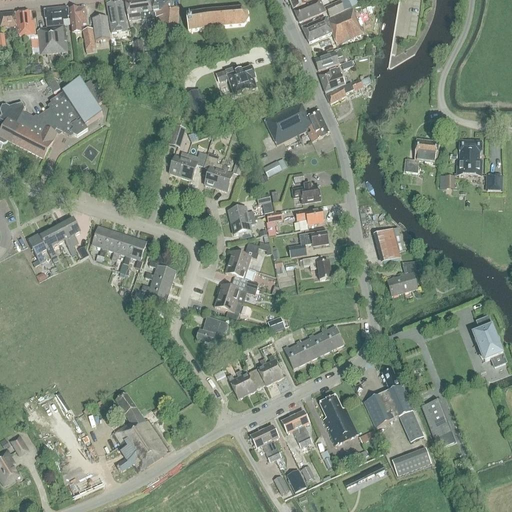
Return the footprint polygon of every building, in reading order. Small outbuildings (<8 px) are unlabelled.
[(150,0),(125,4),(128,22),(131,21),(131,22),(142,20),(142,22),(153,20),(152,13),(150,1),(150,0)] [(171,0),(153,0),(150,1),(152,13),(154,13),(155,18),(156,18),(159,40),(176,38),(178,10),(173,10),(171,0)] [(288,0),(293,11),(304,6),(304,5),(312,2),(311,0),(312,0),(288,0)] [(326,12),(329,18),(344,12),(343,11),(349,9),(347,1),(340,3),(340,2),(323,9),(319,0),(293,11),(298,24),(324,13),(326,12)] [(110,34),(126,32),(122,3),(106,6),(110,34)] [(43,11),(45,30),(37,31),(40,56),(68,53),(65,27),(68,26),(66,9),(43,11)] [(92,50),(94,50),(92,30),(86,31),(85,28),(86,28),(84,9),(78,10),(78,9),(69,11),(72,35),(81,33),(80,32),(82,32),(85,55),(92,54),(92,50)] [(243,27),(247,21),(246,14),(241,9),(229,10),(209,12),(183,16),(187,33),(199,31),(209,30),(224,29),(243,27)] [(344,12),(329,18),(325,20),(324,19),(301,30),(308,44),(331,35),(336,45),(362,35),(351,10),(344,12)] [(29,12),(15,14),(16,29),(17,35),(17,38),(34,36),(33,21),(30,22),(29,12)] [(10,36),(17,35),(16,29),(15,14),(0,15),(0,30),(0,31),(9,30),(10,36)] [(107,18),(92,20),(95,43),(110,41),(107,18)] [(133,43),(136,63),(145,62),(142,42),(133,43)] [(336,59),(342,58),(339,51),(334,52),(334,54),(313,61),(317,73),(338,66),(336,59)] [(354,61),(341,65),(343,72),(356,68),(354,61)] [(32,68),(33,76),(42,75),(41,65),(36,65),(36,68),(32,68)] [(318,77),(325,96),(345,87),(338,69),(335,70),(335,69),(328,71),(329,73),(318,77)] [(234,97),(255,90),(252,81),(254,80),(250,70),(235,75),(234,70),(225,73),(216,76),(219,84),(228,81),(234,97)] [(368,79),(360,82),(362,88),(371,85),(368,79)] [(47,84),(53,94),(60,90),(54,80),(47,84)] [(33,118),(22,113),(24,111),(21,103),(9,107),(5,105),(1,107),(0,108),(0,114),(0,116),(2,116),(0,120),(0,143),(2,144),(8,142),(43,160),(53,142),(52,141),(55,134),(54,133),(55,130),(70,138),(73,136),(76,138),(87,131),(84,127),(102,115),(96,107),(102,103),(98,97),(104,93),(98,83),(92,87),(89,83),(83,87),(79,81),(62,92),(62,93),(49,102),(50,104),(47,107),(49,110),(37,118),(35,117),(33,118)] [(345,87),(325,96),(329,105),(345,97),(345,95),(353,92),(353,93),(362,89),(359,81),(345,87)] [(192,128),(209,121),(197,92),(181,98),(192,128)] [(318,113),(307,118),(300,103),(263,121),(275,147),(305,132),(305,130),(308,129),(310,132),(307,134),(311,143),(329,135),(318,113)] [(179,149),(185,130),(173,126),(167,145),(179,149)] [(436,164),(438,144),(416,142),(414,162),(404,160),(403,173),(417,175),(418,162),(436,164)] [(480,156),(481,143),(459,142),(458,155),(461,155),(461,164),(458,164),(458,177),(479,178),(482,178),(482,162),(479,162),(479,156),(480,156)] [(168,175),(180,179),(187,156),(181,154),(179,159),(174,157),(168,175)] [(197,159),(187,156),(180,179),(191,182),(196,166),(202,168),(205,156),(198,154),(197,159)] [(203,186),(215,190),(222,167),(216,165),(218,158),(207,155),(203,169),(208,171),(203,186)] [(243,161),(237,159),(232,174),(238,176),(243,161)] [(277,163),(262,170),(267,179),(281,172),(277,163)] [(228,169),(222,167),(215,190),(226,193),(232,176),(226,175),(228,169)] [(293,176),(294,185),(304,183),(303,174),(293,176)] [(262,186),(268,182),(265,177),(259,180),(262,186)] [(444,190),(453,190),(454,178),(445,177),(439,177),(439,190),(444,190)] [(502,178),(487,177),(486,193),(501,193),(502,178)] [(319,202),(320,201),(319,191),(318,192),(317,188),(310,189),(309,186),(304,187),(304,189),(291,191),(293,200),(300,199),(301,205),(319,202)] [(264,215),(273,213),(269,196),(256,199),(258,207),(262,206),(264,215)] [(230,225),(253,219),(252,213),(246,214),(245,209),(227,213),(230,225)] [(307,226),(323,223),(322,222),(322,223),(322,221),(323,221),(322,216),(322,217),(321,211),(313,212),(295,215),(296,222),(300,222),(302,231),(307,231),(307,226)] [(281,213),(266,216),(268,225),(282,222),(281,213)] [(255,225),(253,219),(230,225),(233,236),(250,232),(249,227),(255,225)] [(61,227),(72,248),(78,245),(73,238),(80,234),(72,220),(61,227)] [(61,227),(50,233),(57,246),(63,243),(68,250),(72,248),(61,227)] [(97,228),(91,247),(101,250),(99,257),(97,257),(95,262),(102,264),(103,259),(106,252),(103,251),(110,232),(97,228)] [(398,230),(392,231),(376,235),(383,264),(399,260),(397,253),(406,251),(402,236),(400,237),(398,230)] [(110,232),(103,251),(106,252),(113,254),(111,261),(115,263),(118,256),(115,255),(121,236),(110,232)] [(46,252),(50,260),(55,257),(51,249),(57,246),(50,233),(39,238),(39,239),(46,252)] [(312,248),(327,246),(325,233),(298,237),(300,247),(288,249),(289,259),(306,257),(304,247),(312,246),(312,248)] [(413,242),(405,235),(403,238),(404,243),(409,247),(413,242)] [(40,255),(46,252),(39,239),(39,238),(38,236),(26,242),(39,266),(44,263),(40,255)] [(121,236),(115,255),(118,256),(125,258),(123,265),(122,265),(119,275),(124,276),(127,267),(130,260),(127,259),(133,240),(121,236)] [(133,240),(127,259),(130,260),(137,262),(135,269),(139,270),(142,263),(140,262),(146,244),(133,240)] [(78,252),(82,261),(88,257),(84,248),(78,252)] [(231,253),(228,264),(247,270),(250,259),(256,261),(258,255),(247,251),(245,257),(231,253)] [(303,268),(309,267),(310,271),(317,270),(319,282),(331,280),(328,264),(322,265),(321,258),(302,261),(303,268)] [(274,263),(276,276),(282,275),(281,268),(282,268),(281,262),(274,263)] [(150,263),(148,268),(155,270),(153,277),(152,279),(171,286),(175,273),(157,267),(157,265),(150,263)] [(255,272),(247,270),(228,264),(224,275),(247,282),(252,283),(255,272)] [(416,272),(418,271),(416,264),(404,268),(407,277),(387,283),(389,290),(392,298),(416,291),(412,276),(417,274),(416,272)] [(146,275),(144,279),(151,282),(149,289),(148,291),(167,297),(171,286),(152,279),(153,277),(146,275)] [(252,283),(247,282),(245,288),(256,292),(258,286),(252,283)] [(142,287),(140,291),(147,294),(144,304),(163,310),(167,297),(148,291),(149,289),(142,287)] [(220,287),(217,298),(241,305),(245,295),(243,294),(220,287)] [(243,294),(245,295),(254,298),(256,292),(245,288),(243,294)] [(280,299),(279,290),(274,288),(272,296),(280,299)] [(236,322),(238,317),(241,305),(236,304),(217,298),(214,309),(227,313),(225,319),(236,322)] [(473,334),(484,363),(490,360),(494,369),(505,365),(506,365),(498,347),(499,343),(498,340),(495,338),(487,318),(487,319),(476,323),(479,332),(473,334)] [(267,324),(271,334),(284,329),(280,319),(267,324)] [(227,328),(227,327),(227,326),(226,325),(209,320),(205,333),(198,331),(196,340),(196,341),(196,342),(196,343),(197,344),(203,345),(202,348),(202,350),(203,352),(205,354),(208,354),(210,353),(211,351),(217,352),(218,352),(220,352),(220,351),(227,328)] [(321,332),(322,335),(330,353),(343,346),(335,328),(326,333),(325,330),(321,332)] [(249,346),(253,343),(257,333),(248,330),(248,333),(243,335),(249,346)] [(318,359),(330,353),(322,335),(313,339),(312,336),(308,338),(309,341),(318,359)] [(295,344),(296,347),(305,365),(318,359),(309,341),(301,345),(299,342),(295,344)] [(292,371),(305,365),(296,347),(288,351),(287,348),(283,350),(292,371)] [(266,365),(274,383),(283,379),(274,361),(272,357),(267,359),(269,363),(266,365)] [(256,370),(256,371),(264,387),(265,388),(274,383),(266,365),(263,361),(258,363),(261,368),(256,370)] [(264,387),(256,371),(247,375),(255,392),(264,387)] [(425,439),(419,427),(401,385),(399,382),(397,383),(391,371),(381,375),(389,392),(363,403),(375,429),(398,419),(410,445),(425,439)] [(235,375),(237,379),(246,397),(255,393),(255,392),(247,375),(247,374),(242,377),(240,372),(235,375)] [(246,397),(237,379),(233,381),(231,376),(226,379),(228,383),(237,401),(246,397)] [(137,474),(169,453),(147,420),(144,422),(126,395),(114,402),(124,416),(129,424),(112,435),(137,474)] [(341,411),(335,397),(319,405),(326,419),(322,421),(326,429),(327,428),(328,430),(327,431),(335,447),(357,436),(345,410),(341,411)] [(437,402),(421,408),(434,443),(450,436),(437,402)] [(302,413),(292,418),(306,447),(311,444),(303,428),(308,425),(302,413)] [(306,447),(292,418),(281,423),(287,436),(292,433),(300,449),(306,447)] [(272,427),(261,432),(275,462),(280,459),(272,442),(278,440),(272,427)] [(377,440),(373,431),(359,438),(363,446),(377,440)] [(261,448),(267,461),(269,465),(275,462),(261,432),(250,438),(256,450),(261,448)] [(10,443),(19,458),(27,453),(18,438),(10,443)] [(0,442),(0,445),(4,451),(9,447),(4,440),(0,442)] [(397,478),(431,466),(425,450),(391,463),(397,478)] [(17,482),(16,481),(20,479),(13,466),(14,465),(6,452),(0,455),(0,457),(1,459),(0,459),(0,484),(3,489),(5,488),(6,489),(17,482)] [(366,452),(358,456),(361,461),(369,458),(366,452)] [(282,469),(288,467),(285,459),(279,461),(282,469)] [(323,462),(327,471),(333,468),(329,459),(323,462)] [(301,472),(306,483),(314,479),(308,468),(301,472)] [(305,489),(297,472),(286,478),(294,494),(305,489)] [(273,482),(281,496),(288,492),(281,478),(273,482)]
